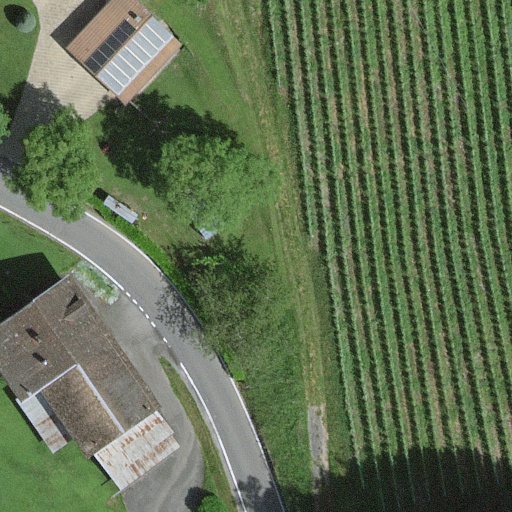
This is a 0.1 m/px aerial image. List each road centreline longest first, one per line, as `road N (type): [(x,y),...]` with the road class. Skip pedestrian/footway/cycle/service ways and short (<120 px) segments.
road 1 (track): [(327,511),(283,197),(220,0)]
road 2 (tertiary): [(267,511),(229,411),(170,313),(141,279),(0,189)]
